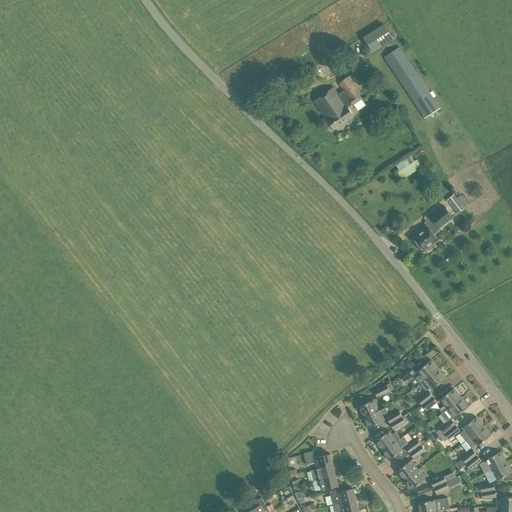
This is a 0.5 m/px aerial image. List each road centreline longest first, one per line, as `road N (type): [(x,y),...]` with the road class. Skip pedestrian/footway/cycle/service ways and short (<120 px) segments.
road 1 (unclassified): [(437,316),(344,203),(182,48),(143,0)]
road 2 (residential): [(511,415),(437,316)]
